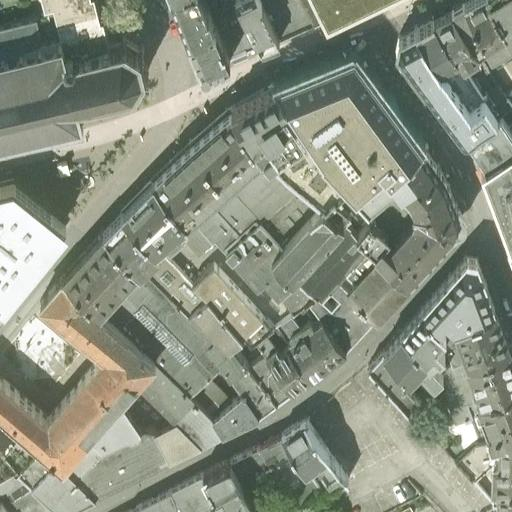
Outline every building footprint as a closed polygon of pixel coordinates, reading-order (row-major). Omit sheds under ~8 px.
[(86,48),(109,42),(102,15),(99,16),(95,1),(95,0),(42,0),(44,4),(54,2),(56,11),(61,31),(64,44),(67,49),(71,49),(73,51),(82,49),(81,45),(85,43),(86,48)] [(175,0),(185,25),(211,14),(210,11),(205,0),(175,0)] [(224,0),(227,5),(228,9),(226,10),(245,49),(260,42),(240,4),(238,0),(224,0)] [(261,0),(238,0),(240,4),(260,42),(278,35),(261,0)] [(261,0),(278,35),(313,18),(304,0),(261,0)] [(304,0),(313,18),(325,12),(325,11),(319,0),(304,0)] [(319,0),(325,11),(326,12),(349,0),(319,0)] [(446,4),(443,6),(470,50),(472,52),(483,45),(457,0),(454,0),(453,1),(450,3),(446,4)] [(511,45),(507,37),(485,0),(457,0),(483,45),(472,52),(489,79),(498,93),(511,84),(511,45)] [(511,33),(511,0),(485,0),(507,37),(511,33)] [(227,5),(210,11),(211,14),(229,56),(245,49),(226,10),(228,9),(227,5)] [(443,6),(425,16),(451,57),(454,60),(470,50),(443,6)] [(0,139),(4,139),(83,120),(78,99),(94,95),(94,97),(98,96),(98,94),(114,91),(115,92),(118,91),(118,90),(133,86),(136,88),(139,85),(136,83),(143,70),(147,70),(148,66),(144,65),(141,51),(144,48),(141,45),(138,47),(126,39),(126,35),(121,34),(120,39),(109,42),(86,48),(85,43),(81,45),(82,49),(73,51),(71,49),(67,49),(64,44),(61,31),(41,36),(34,10),(32,11),(33,14),(16,18),(15,15),(13,16),(14,19),(0,22),(0,139)] [(210,64),(229,56),(211,14),(185,25),(199,60),(210,64)] [(425,16),(407,26),(430,59),(435,66),(451,57),(425,16)] [(388,36),(387,47),(408,75),(430,59),(407,26),(388,36)] [(354,47),(276,79),(308,124),(324,149),(349,178),(353,185),(383,161),(389,169),(424,139),(362,55),(354,47)] [(454,60),(474,91),(489,79),(472,52),(470,50),(454,60)] [(474,91),(454,60),(451,57),(435,66),(460,101),(468,96),(474,107),(482,102),(474,91)] [(408,75),(453,136),(459,131),(474,120),(468,111),(474,107),(468,96),(460,101),(435,66),(430,59),(408,75)] [(276,79),(229,104),(262,148),(268,154),(308,124),(276,79)] [(498,93),(489,79),(474,91),(482,102),(474,107),(468,111),(474,120),(487,112),(492,108),(502,101),(498,93)] [(229,104),(190,138),(227,180),(262,148),(229,104)] [(511,135),(509,131),(492,108),(487,112),(474,120),(459,131),(473,152),(484,180),(511,254),(511,135)] [(308,124),(268,154),(323,201),(349,178),(324,149),(308,124)] [(190,138),(151,177),(192,216),(227,180),(190,138)] [(436,212),(457,225),(468,214),(446,173),(424,139),(389,169),(383,161),(353,185),(368,199),(386,184),(399,183),(411,192),(414,204),(436,212)] [(262,148),(227,180),(260,216),(281,241),(323,201),(268,154),(262,148)] [(45,202),(14,177),(0,181),(0,296),(4,300),(38,259),(69,222),(45,202)] [(160,245),(164,241),(168,237),(192,216),(151,177),(126,202),(122,208),(160,245)] [(323,201),(345,218),(368,199),(353,185),(349,178),(323,201)] [(227,180),(192,216),(216,239),(226,249),(260,216),(227,180)] [(270,251),(298,277),(345,218),(323,201),(281,241),(270,251)] [(436,212),(414,204),(393,230),(390,227),(373,244),(379,249),(410,276),(457,225),(436,212)] [(103,228),(140,266),(160,245),(122,208),(103,228)] [(192,216),(168,237),(174,242),(183,236),(200,253),(216,239),(192,216)] [(260,216),(226,249),(257,284),(264,278),(280,295),(298,277),(270,251),(281,241),(260,216)] [(345,218),(298,277),(317,293),(329,303),(346,286),(369,260),(379,249),(373,244),(345,218)] [(158,357),(192,390),(224,364),(206,347),(216,338),(189,311),(140,266),(103,228),(61,273),(158,357)] [(160,245),(140,266),(189,311),(209,294),(196,281),(160,245)] [(410,276),(379,249),(369,260),(399,288),(410,276)] [(464,256),(421,305),(439,320),(445,312),(453,320),(493,305),(476,258),(464,256)] [(346,286),(377,311),(399,288),(369,260),(346,286)] [(217,264),(196,281),(209,294),(243,334),(264,314),(217,264)] [(158,357),(61,273),(40,302),(52,311),(102,352),(48,415),(0,371),(0,409),(44,448),(62,465),(119,398),(135,384),(158,357)] [(364,326),(377,311),(346,286),(329,303),(364,326)] [(329,303),(317,293),(310,299),(322,315),(348,346),(364,326),(329,303)] [(209,294),(189,311),(216,338),(206,347),(224,364),(231,375),(248,363),(232,343),(243,334),(209,294)] [(310,299),(300,305),(314,322),(322,315),(310,299)] [(314,322),(300,305),(292,311),(329,361),(348,346),(322,315),(314,322)] [(400,327),(432,356),(445,343),(441,331),(446,328),(439,320),(421,305),(400,327)] [(493,305),(453,320),(467,359),(507,344),(501,325),(493,305)] [(329,361),(292,311),(283,318),(303,344),(298,348),(314,372),(329,361)] [(467,359),(453,320),(445,312),(439,320),(446,328),(441,331),(445,343),(451,361),(453,365),(467,359)] [(273,325),(264,314),(243,334),(251,345),(257,339),(273,325)] [(279,320),(273,325),(257,339),(267,352),(293,388),(314,372),(298,348),(279,320)] [(400,327),(384,347),(411,374),(417,366),(433,380),(437,375),(445,367),(432,356),(400,327)] [(507,344),(467,359),(479,398),(511,386),(511,354),(510,350),(507,344)] [(384,347),(367,366),(408,406),(420,395),(407,382),(411,374),(384,347)] [(293,388),(267,352),(248,363),(278,399),(293,388)] [(158,357),(135,384),(175,420),(202,443),(223,432),(214,417),(192,390),(158,357)] [(437,375),(455,422),(472,415),(467,403),(479,398),(467,359),(453,365),(451,361),(445,367),(437,375)] [(278,399),(248,363),(231,375),(259,414),(278,399)] [(214,417),(223,432),(259,414),(231,375),(224,364),(192,390),(214,417)] [(511,386),(479,398),(490,439),(511,434),(511,386)] [(62,465),(96,497),(202,443),(175,420),(155,431),(147,429),(141,431),(119,398),(62,465)] [(467,403),(472,415),(480,440),(490,439),(479,398),(467,403)] [(0,409),(0,440),(4,436),(33,461),(44,448),(0,409)] [(282,434),(305,468),(315,460),(334,486),(347,478),(304,418),(282,434)] [(282,434),(262,444),(279,479),(305,468),(282,434)] [(491,447),(491,464),(490,483),(496,483),(496,503),(495,510),(511,509),(511,434),(490,439),(491,447)] [(475,441),(456,460),(475,478),(491,464),(491,447),(490,439),(480,440),(475,441)] [(262,444),(232,458),(252,494),(279,479),(262,444)] [(18,473),(62,511),(63,511),(96,497),(62,465),(44,448),(33,461),(18,473)] [(232,458),(203,473),(222,506),(225,511),(243,511),(259,504),(252,494),(232,458)] [(305,468),(279,479),(296,508),(323,492),(305,468)] [(0,478),(0,494),(12,511),(62,511),(18,473),(15,470),(0,478)] [(203,473),(172,490),(180,511),(212,511),(222,506),(203,473)] [(180,511),(172,490),(129,511),(180,511)] [(0,511),(12,511),(0,494),(0,511)]
